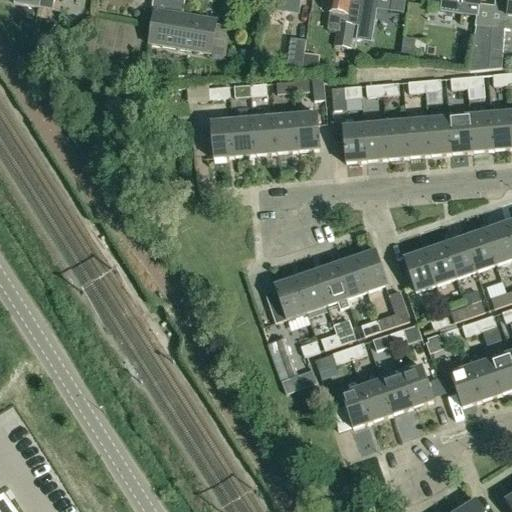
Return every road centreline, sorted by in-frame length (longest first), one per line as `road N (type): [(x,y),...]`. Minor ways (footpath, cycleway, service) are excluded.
road 1 (unclassified): [(0,277),(148,511)]
road 2 (residential): [(269,215),(319,202),(511,183)]
